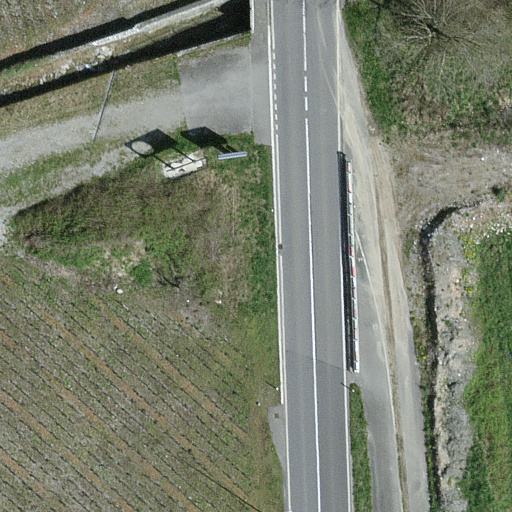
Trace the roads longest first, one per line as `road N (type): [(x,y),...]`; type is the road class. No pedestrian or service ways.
road 1 (tertiary): [(331,104),(395,511)]
road 2 (tertiary): [(331,104),(315,344),(321,511)]
road 3 (track): [(0,152),(326,66)]
